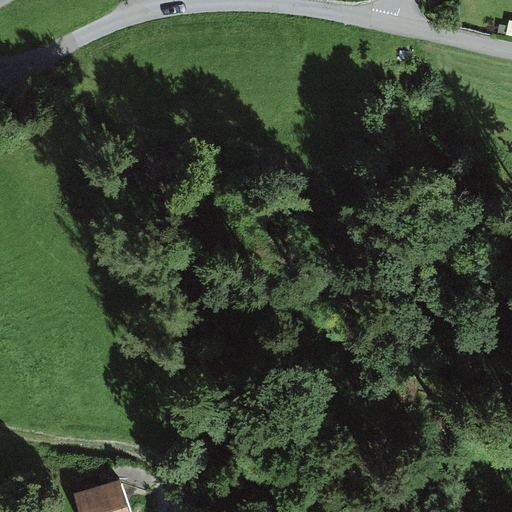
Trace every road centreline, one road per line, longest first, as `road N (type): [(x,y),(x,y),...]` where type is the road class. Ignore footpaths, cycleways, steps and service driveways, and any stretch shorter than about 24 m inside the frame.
road 1 (unclassified): [(0,73),(19,71),(115,19),(233,2),(394,27)]
road 2 (track): [(0,428),(157,456),(169,477),(171,511)]
road 3 (unclassified): [(394,27),(511,50)]
